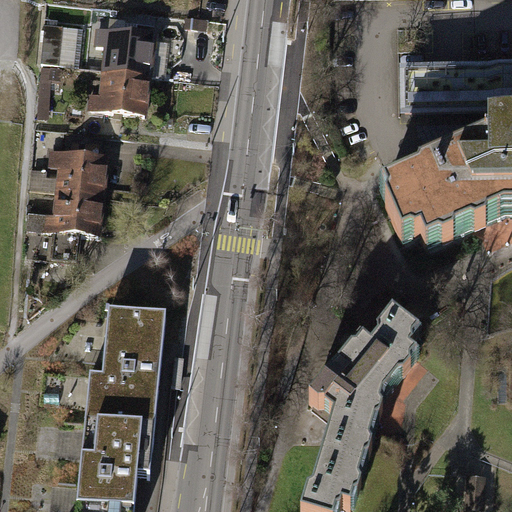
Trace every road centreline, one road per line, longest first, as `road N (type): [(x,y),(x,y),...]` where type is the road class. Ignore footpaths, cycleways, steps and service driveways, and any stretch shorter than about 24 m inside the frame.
road 1 (secondary): [(206,511),(241,210)]
road 2 (residential): [(0,364),(204,213),(241,210)]
road 3 (secondary): [(241,210),(266,0)]
